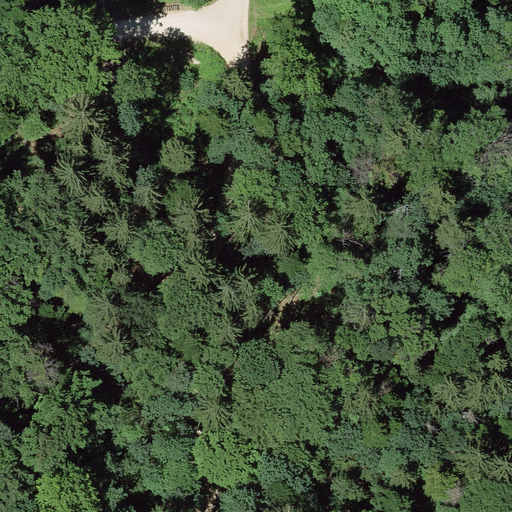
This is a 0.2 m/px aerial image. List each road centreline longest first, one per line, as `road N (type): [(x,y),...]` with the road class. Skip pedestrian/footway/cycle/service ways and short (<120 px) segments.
road 1 (track): [(204,501),(203,307),(237,161),(237,16)]
road 2 (track): [(237,16),(84,36)]
